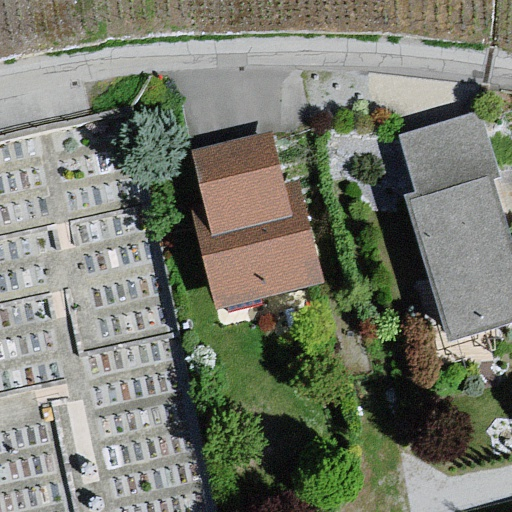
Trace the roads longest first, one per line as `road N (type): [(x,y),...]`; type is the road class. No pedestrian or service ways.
road 1 (residential): [(0,85),(95,64),(299,50),(511,69)]
road 2 (track): [(352,348),(373,439),(370,481),(353,511)]
road 3 (track): [(498,483),(358,511)]
